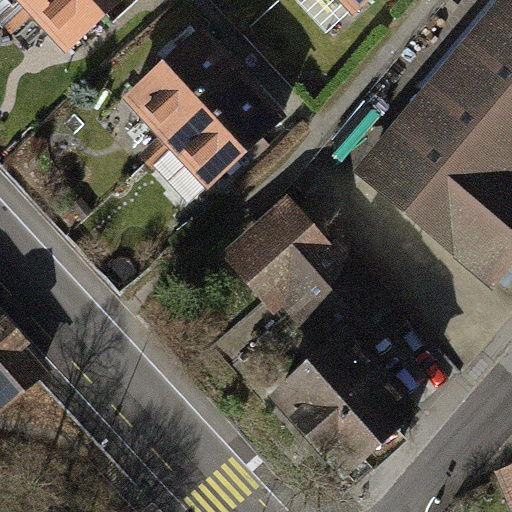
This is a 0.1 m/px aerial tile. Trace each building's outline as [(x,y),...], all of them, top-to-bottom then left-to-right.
[(0,0),(0,21),(2,23),(24,0),(0,0)] [(24,0),(2,23),(43,63),(105,0),(24,0)] [(300,0),(328,29),(358,0),(300,0)] [(511,0),(348,178),(471,292),(511,248),(511,191),(500,181),(511,167),(511,0)] [(108,109),(146,153),(221,88),(183,44),(108,109)] [(146,153),(185,197),(259,132),(221,88),(146,153)] [(323,358),(278,397),(344,474),(415,414),(364,355),(392,332),(290,214),(238,259),(323,358)] [(0,414),(2,417),(55,368),(0,307),(0,414)] [(511,511),(511,463),(489,474),(504,511),(511,511)]
